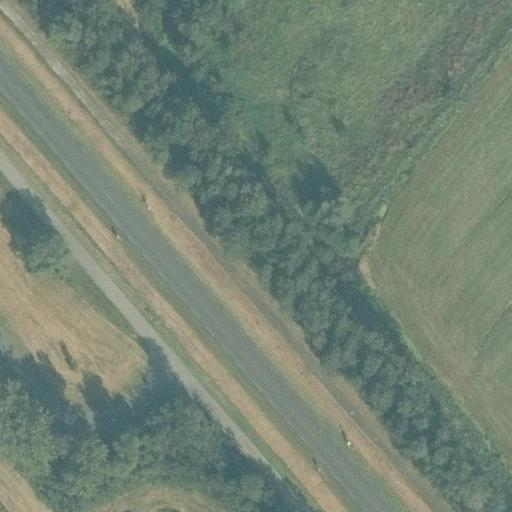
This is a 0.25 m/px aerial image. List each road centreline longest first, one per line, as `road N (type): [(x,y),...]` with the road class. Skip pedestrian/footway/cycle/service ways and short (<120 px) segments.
road 1 (tertiary): [(379,511),(0,71)]
road 2 (unclassified): [(299,511),(185,379),(121,417),(78,419),(45,400),(0,338)]
